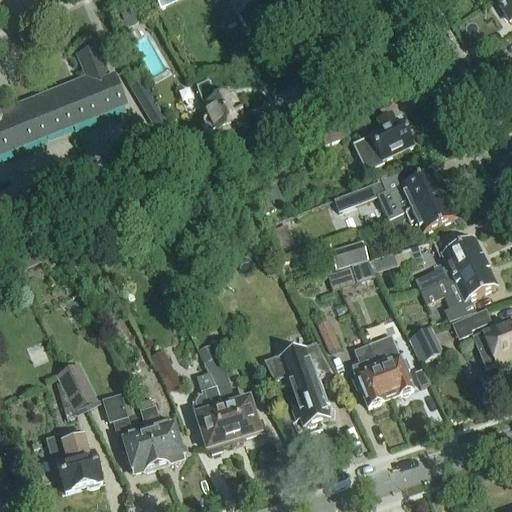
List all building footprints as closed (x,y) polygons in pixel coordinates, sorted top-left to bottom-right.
[(157,0),(163,12),(189,0),(157,0)] [(240,19),(247,34),(255,36),(268,31),(271,23),(264,7),(265,7),(264,6),(275,0),(229,0),(239,20),(240,19)] [(509,24),(511,22),(511,0),(498,0),(495,3),(509,24)] [(140,26),(132,10),(123,15),(130,31),(140,26)] [(0,161),(126,111),(114,81),(109,83),(97,52),(77,60),(86,82),(0,116),(0,161)] [(209,85),(195,91),(208,123),(202,125),(208,138),(214,136),(215,138),(242,126),(231,99),(217,104),(209,85)] [(309,103),(282,115),(291,134),(317,123),(309,103)] [(367,139),(369,141),(352,149),(365,178),(383,170),(381,166),(413,151),(400,123),(393,127),(390,121),(375,128),(378,134),(367,139)] [(344,126),(323,135),(329,149),(350,140),(344,126)] [(391,224),(444,200),(434,178),(403,192),(398,180),(352,201),(357,210),(380,200),(391,224)] [(256,198),(265,218),(280,211),(287,207),(278,188),(270,191),(256,198)] [(444,200),(391,224),(397,236),(406,232),(407,224),(411,222),(414,229),(417,227),(419,231),(421,230),(425,238),(455,225),(444,200)] [(271,231),(278,251),(291,246),(283,226),(271,231)] [(431,293),(484,269),(473,244),(440,259),(446,272),(415,287),(420,297),(431,293)] [(366,246),(334,256),(339,273),(371,263),(366,246)] [(40,255),(21,263),(25,273),(43,265),(52,271),(58,262),(41,250),(40,255)] [(417,251),(398,257),(402,269),(421,263),(417,251)] [(356,287),(375,281),(367,266),(366,267),(351,272),(356,287)] [(496,293),(484,269),(431,293),(420,297),(426,311),(443,303),(449,315),(444,317),(448,327),(475,318),(469,306),(496,293)] [(356,287),(351,272),(334,277),(330,278),(336,294),(339,293),(356,287)] [(344,303),(359,298),(356,287),(339,293),(344,303)] [(485,316),(454,330),(461,344),(471,340),(470,337),(490,328),(485,316)] [(511,329),(497,336),(496,333),(473,343),(486,374),(511,362),(511,329)] [(446,358),(434,333),(412,343),(423,368),(446,358)] [(334,338),(323,343),(329,356),(340,351),(334,338)] [(392,341),(369,350),(391,405),(414,396),(406,376),(409,375),(406,366),(402,367),(392,341)] [(209,350),(198,355),(204,367),(214,362),(209,350)] [(316,350),(265,366),(275,385),(283,383),(297,424),(301,423),(304,431),(307,430),(309,432),(315,430),(316,427),(328,423),(323,410),(327,409),(319,385),(333,381),(316,350)] [(360,394),(368,414),(391,405),(369,350),(354,356),(359,370),(364,368),(367,377),(355,381),(356,385),(353,386),(356,395),(360,394)] [(183,389),(165,356),(154,362),(171,395),(183,389)] [(262,425),(256,427),(249,404),(234,408),(231,397),(222,371),(211,366),(206,369),(208,378),(216,393),(234,447),(265,436),(262,425)] [(61,386),(56,389),(67,426),(79,420),(77,416),(99,404),(81,369),(59,381),(61,386)] [(222,450),(234,447),(216,393),(208,378),(197,381),(202,397),(198,398),(192,407),(196,420),(207,455),(210,454),(212,459),(224,455),(222,450)] [(119,402),(102,407),(108,428),(112,427),(118,445),(117,446),(121,458),(126,457),(133,478),(182,463),(172,430),(160,433),(154,413),(153,413),(140,417),(147,437),(131,442),(119,402)] [(150,402),(137,406),(140,417),(153,413),(150,402)] [(59,442),(46,445),(53,470),(55,469),(64,499),(101,488),(92,458),(87,460),(80,435),(59,442)]
